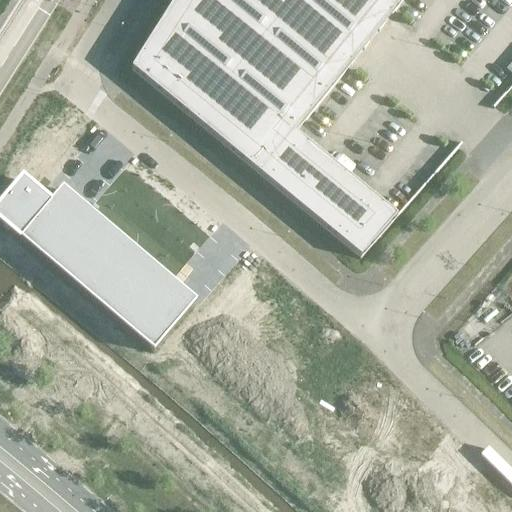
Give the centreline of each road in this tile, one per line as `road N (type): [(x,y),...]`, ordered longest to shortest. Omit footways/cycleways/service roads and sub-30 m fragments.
road 1 (unclassified): [(122,0),(68,88),(361,326)]
road 2 (unclassified): [(511,158),(361,326)]
road 3 (unclassified): [(385,346),(511,202)]
road 4 (unclassified): [(385,346),(511,475)]
